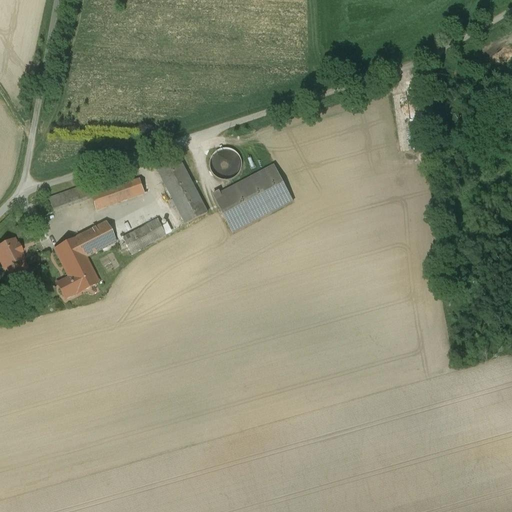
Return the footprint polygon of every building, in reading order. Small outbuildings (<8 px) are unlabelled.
[(233,151),(230,150),(225,150),(219,152),(215,156),(213,159),(212,164),(214,171),(217,175),(222,178),(228,179),(233,178),(238,174),(241,169),(242,163),(241,158),(237,153),(233,151)] [(180,161),(158,172),(186,225),(208,214),(180,161)] [(275,167),(214,199),(232,234),(293,202),(275,167)] [(90,194),(91,199),(96,211),(145,194),(140,180),(124,186),(123,182),(90,194)] [(53,212),(91,199),(90,194),(87,186),(48,200),(53,212)] [(156,202),(115,223),(124,240),(159,222),(164,219),(156,202)] [(159,222),(124,240),(131,255),(166,236),(159,222)] [(64,270),(86,259),(116,243),(106,223),(54,249),(64,270)] [(16,246),(13,241),(0,247),(0,260),(0,261),(2,259),(6,268),(8,267),(9,270),(7,271),(11,279),(27,270),(24,262),(22,263),(21,260),(23,259),(20,254),(22,253),(18,246),(16,246)] [(86,259),(64,270),(70,283),(76,294),(77,296),(99,284),(86,259)] [(76,294),(70,283),(59,289),(65,299),(76,294)]
